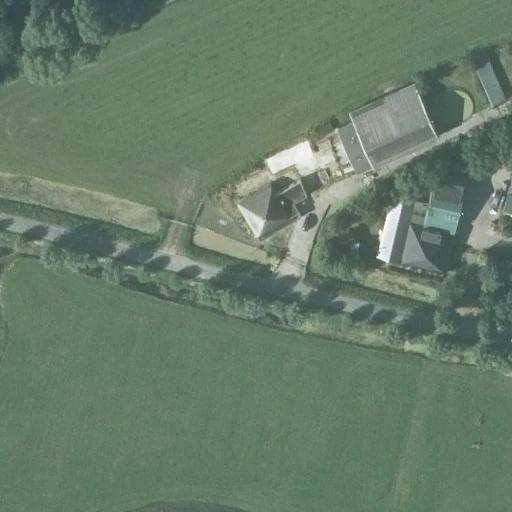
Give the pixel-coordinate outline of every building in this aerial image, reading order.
[(484,49),(472,54),(492,102),(505,97),(484,49)] [(357,171),(439,133),(415,82),(348,112),(352,121),(337,128),(357,171)] [(266,175),(232,193),(246,218),(243,223),(249,233),(255,232),(260,240),(294,220),(286,207),(295,203),(293,200),(327,184),(307,142),(266,160),(265,161),(271,175),(267,177),(266,175)] [(476,164),(460,160),(445,167),(444,175),(435,173),(431,189),(428,201),(413,197),(403,195),(391,192),(376,254),(388,256),(401,259),(401,261),(445,271),(455,230),(460,205),(466,181),(472,182),(476,164)] [(503,211),(503,212),(511,214),(511,175),(507,191),(508,191),(503,211)] [(358,248),(359,241),(352,239),(351,246),(358,248)]
